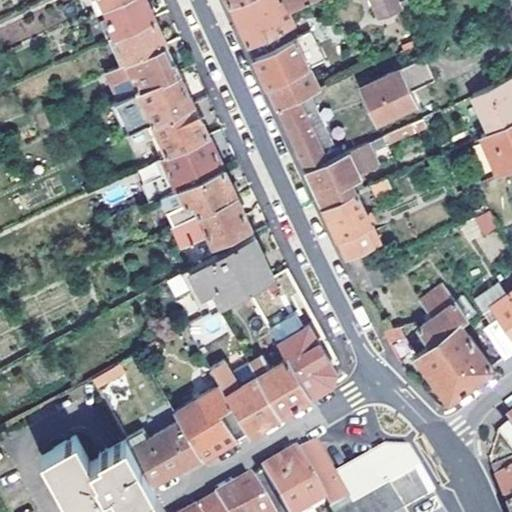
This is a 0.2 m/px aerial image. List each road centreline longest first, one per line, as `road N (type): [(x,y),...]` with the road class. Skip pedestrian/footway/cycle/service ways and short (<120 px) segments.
road 1 (residential): [(198,0),(380,378)]
road 2 (residential): [(380,378),(151,509)]
